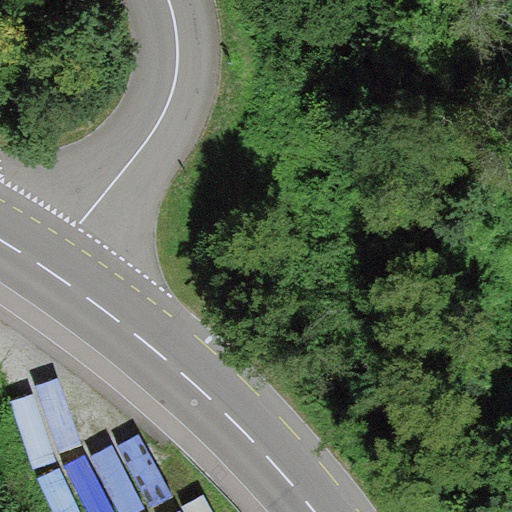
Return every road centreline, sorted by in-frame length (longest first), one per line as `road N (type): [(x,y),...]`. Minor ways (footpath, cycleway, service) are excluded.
road 1 (tertiary): [(56,273),(150,344),(314,511)]
road 2 (unclassified): [(169,0),(185,37),(169,127),(56,273)]
